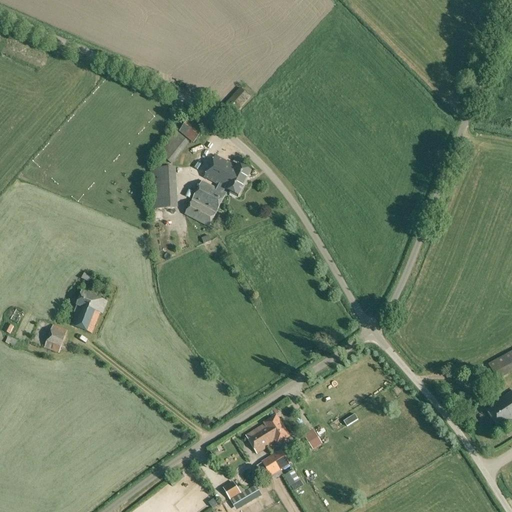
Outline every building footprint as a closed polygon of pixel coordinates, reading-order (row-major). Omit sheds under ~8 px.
[(230,120),(250,97),(240,88),(220,110),(230,120)] [(193,143),(203,131),(189,119),(179,131),(193,143)] [(171,164),(188,143),(175,132),(158,153),(171,164)] [(232,163),(216,155),(204,178),(219,186),(217,189),(202,181),(185,215),(209,227),(227,194),(224,192),(225,189),(230,192),(229,194),(236,198),(238,196),(251,171),(233,162),(232,163)] [(152,210),(178,209),(175,168),(150,169),(152,210)] [(210,233),(203,235),(205,242),(212,240),(210,233)] [(89,283),(91,276),(84,273),(81,279),(89,283)] [(102,314),(107,302),(82,292),(76,306),(77,306),(73,316),(75,316),(71,325),(92,333),(100,313),(102,314)] [(43,321),(37,332),(44,336),(50,325),(43,321)] [(10,334),(14,327),(8,324),(4,331),(10,334)] [(59,354),(67,331),(53,325),(44,348),(59,354)] [(511,348),(489,361),(497,376),(511,367),(511,348)] [(511,391),(501,399),(503,401),(487,411),(498,428),(511,419),(511,391)] [(277,444),(289,437),(276,416),(264,424),(265,424),(246,436),(257,454),(268,447),(273,455),(261,462),(262,463),(257,466),(265,478),(270,476),(290,464),(281,450),(277,453),(272,445),(276,442),(277,444)] [(322,443),(318,437),(316,432),(315,432),(310,435),(317,446),(322,443)] [(230,500),(241,494),(233,482),(222,488),(230,500)]
